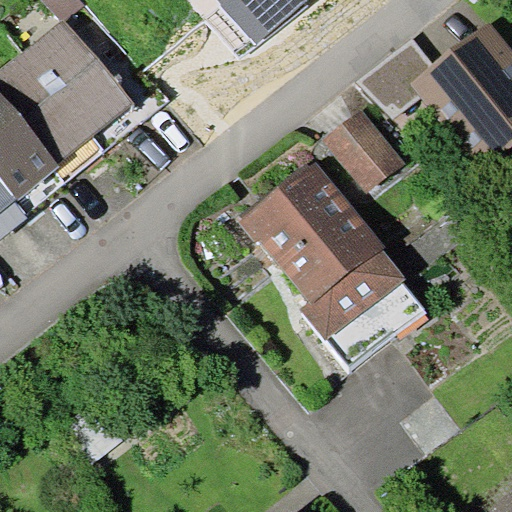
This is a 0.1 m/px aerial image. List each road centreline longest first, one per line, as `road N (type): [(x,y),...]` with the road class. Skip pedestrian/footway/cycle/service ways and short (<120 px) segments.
road 1 (residential): [(437,0),(393,41),(127,235)]
road 2 (residential): [(127,235),(360,511)]
road 3 (residential): [(127,235),(0,334)]
